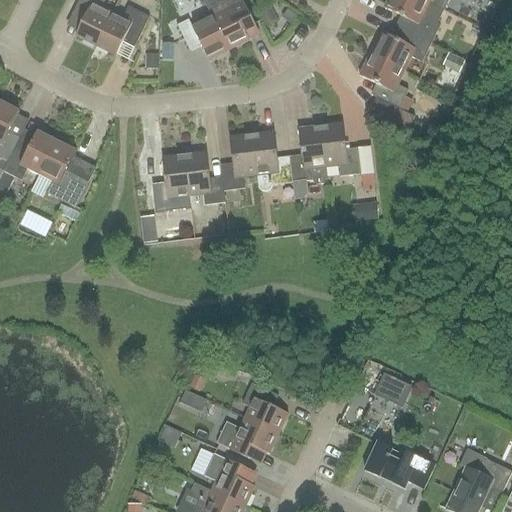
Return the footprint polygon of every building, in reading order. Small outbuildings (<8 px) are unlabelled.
[(96,47),(113,14),(102,8),(105,0),(80,0),(67,26),(79,32),(76,37),(96,47)] [(212,18),(229,51),(260,36),(242,0),(203,0),(212,18)] [(445,11),(430,4),(422,0),(388,0),(385,9),(407,20),(402,30),(425,41),(432,44),(441,26),(439,25),(445,11)] [(422,0),(430,4),(445,11),(450,0),(422,0)] [(113,14),(96,47),(116,57),(123,44),(135,50),(149,20),(128,10),(124,19),(113,14)] [(278,21),(273,10),(260,16),(266,27),(278,21)] [(209,61),(229,51),(212,18),(193,28),(189,21),(178,26),(191,52),(202,47),(209,61)] [(432,44),(425,41),(402,30),(397,40),(382,33),(371,55),(405,72),(412,58),(423,63),(432,44)] [(398,86),(405,72),(371,55),(360,77),(383,88),(377,99),(400,110),(409,91),(398,86)] [(460,75),(466,63),(450,55),(444,67),(460,75)] [(146,56),(146,70),(159,70),(159,56),(146,56)] [(0,160),(1,161),(0,162),(0,179),(21,139),(10,133),(20,114),(1,104),(0,105),(0,160)] [(322,129),(327,169),(341,167),(342,178),(363,176),(360,150),(347,152),(344,126),(322,129)] [(329,179),(327,169),(322,129),(300,132),(303,157),(291,159),(294,185),(296,203),(305,202),(309,196),(307,183),(315,182),(318,185),(325,184),(329,179)] [(40,178),(58,144),(37,133),(27,153),(17,147),(21,139),(0,179),(0,189),(8,194),(16,178),(22,181),(27,171),(40,178)] [(294,185),(291,159),(278,160),(275,135),(253,137),(258,177),(259,188),(262,192),(268,192),(271,190),(273,187),(294,185)] [(245,179),(258,177),(253,137),(231,140),(234,166),(221,167),(225,205),(226,205),(225,193),(246,190),(245,179)] [(58,144),(40,178),(51,184),(46,194),(74,207),(92,171),(72,161),(75,153),(58,144)] [(225,205),(221,167),(220,167),(222,179),(210,180),(207,155),(185,158),(190,198),(204,196),(205,207),(225,205)] [(177,199),(190,198),(185,158),(164,160),(167,186),(154,187),(157,214),(178,211),(177,199)] [(246,419),(280,435),(289,415),(275,408),(280,397),(254,385),(244,405),(251,409),(246,419)] [(271,455),(280,435),(246,419),(242,429),(227,422),(217,444),(252,460),(257,448),(271,455)] [(182,435),(167,428),(160,442),(175,449),(182,435)] [(424,491),(436,465),(409,453),(406,458),(394,452),(395,450),(380,443),(367,473),(380,479),(381,477),(394,483),(393,485),(406,491),(409,484),(424,491)] [(213,492),(247,507),(256,488),(242,482),(247,470),(215,455),(204,477),(217,483),(213,492)] [(503,494),(511,474),(511,471),(487,460),(480,475),(467,469),(448,510),(451,511),(479,511),(491,488),(503,494)] [(244,511),(247,507),(213,492),(195,484),(191,492),(195,498),(200,501),(195,511),(244,511)]
